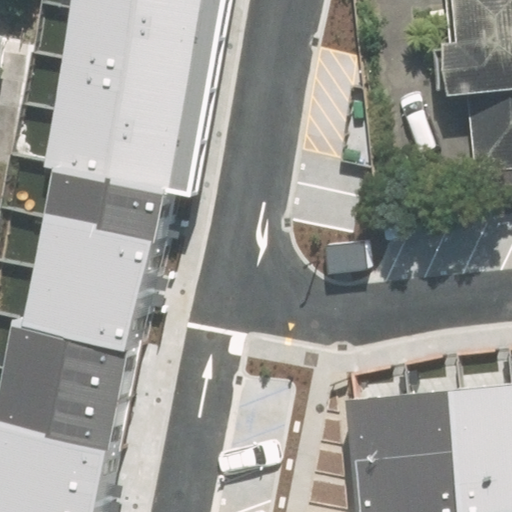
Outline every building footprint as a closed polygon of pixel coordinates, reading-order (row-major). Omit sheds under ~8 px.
[(90,0),(0,429),(0,511),(134,511),(242,0),(90,0)] [(482,167),(511,166),(511,0),(457,0),(458,31),(442,32),(444,86),(479,85),(482,167)] [(0,157),(22,21),(0,17),(0,157)] [(375,121),(308,130),(318,207),(385,199),(375,121)] [(511,511),(511,370),(356,387),(369,511),(511,511)]
